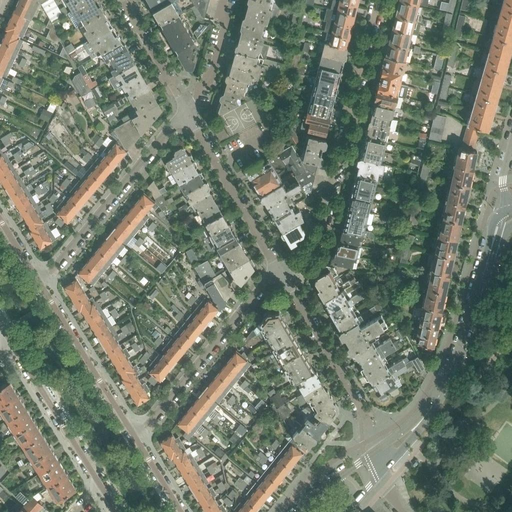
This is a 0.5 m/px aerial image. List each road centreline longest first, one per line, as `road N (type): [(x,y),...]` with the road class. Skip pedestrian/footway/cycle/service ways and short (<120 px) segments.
road 1 (residential): [(280,274),(312,254),(375,0)]
road 2 (residential): [(184,110),(39,284)]
road 3 (residential): [(280,274),(258,289),(135,439)]
road 4 (residential): [(377,451),(280,274)]
road 5 (residential): [(184,110),(280,274)]
road 6 (residential): [(135,439),(39,284)]
road 7 (residential): [(10,340),(100,485)]
road 8 (tertiary): [(424,417),(460,355),(488,262)]
road 9 (residential): [(122,0),(184,110)]
road 10 (residential): [(229,0),(211,69),(184,110)]
